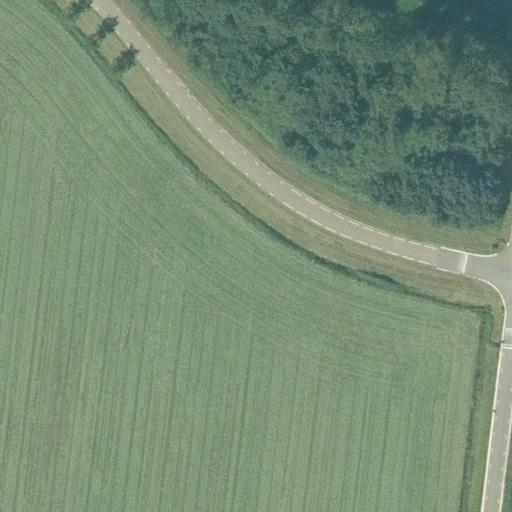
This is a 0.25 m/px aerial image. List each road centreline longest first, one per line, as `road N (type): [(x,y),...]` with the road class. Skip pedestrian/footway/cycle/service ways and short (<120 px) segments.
road 1 (tertiary): [(103,0),(218,137),(304,208),(366,236),(511,277)]
road 2 (unclassified): [(492,511),(511,334)]
